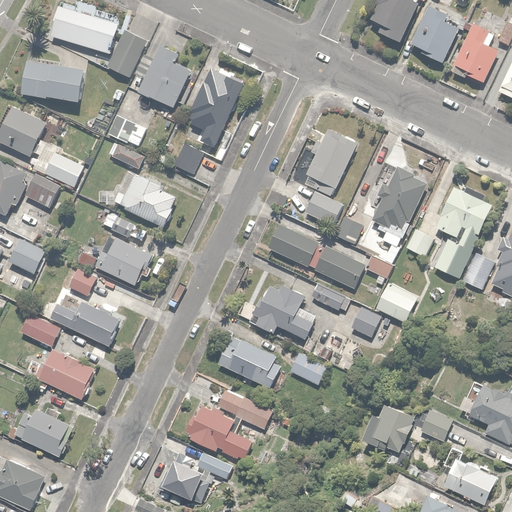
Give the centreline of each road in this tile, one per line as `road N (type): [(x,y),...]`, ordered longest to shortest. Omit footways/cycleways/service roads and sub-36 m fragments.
road 1 (residential): [(96,502),(310,54)]
road 2 (residential): [(310,54),(511,155)]
road 3 (residential): [(194,0),(310,54)]
